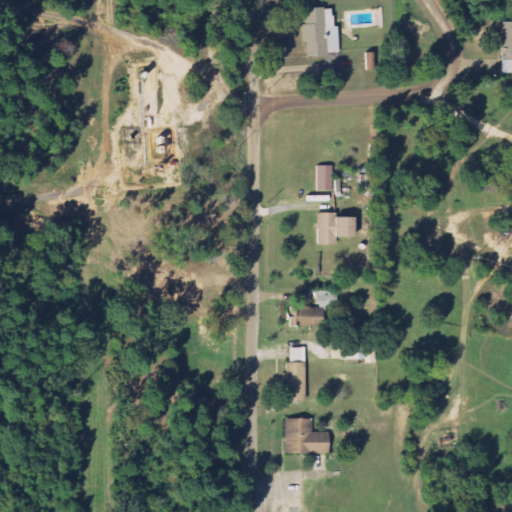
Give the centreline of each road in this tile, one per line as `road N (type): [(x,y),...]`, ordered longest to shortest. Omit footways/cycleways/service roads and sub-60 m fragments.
road 1 (residential): [(258,511),(258,103)]
road 2 (residential): [(258,103),(430,98),(456,59),(444,17),(428,0)]
